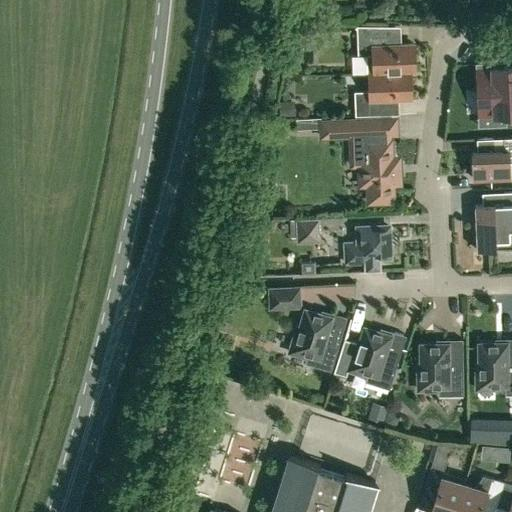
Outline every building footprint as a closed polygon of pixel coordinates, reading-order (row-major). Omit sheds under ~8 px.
[(381,44),(381,25),(357,25),(358,54),(351,54),(352,72),(369,71),(370,72),(414,70),(413,43),(381,44)] [(476,62),(477,73),(479,126),(506,125),(506,114),(511,113),(511,65),(504,66),(504,61),(476,62)] [(399,113),(398,98),(410,98),(409,71),(414,71),(414,70),(370,72),(370,90),(354,90),(355,115),(399,113)] [(349,167),(359,166),(360,176),(368,184),(368,194),(375,201),(386,201),(393,193),(392,182),(400,175),(399,164),(391,157),(391,146),(383,139),(373,139),(373,134),(374,134),(374,123),(369,118),(318,120),(319,139),(348,138),(349,167)] [(493,150),(472,151),(473,179),(510,177),(509,162),(511,162),(511,137),(493,138),(493,150)] [(476,249),(511,247),(511,190),(503,191),(504,203),(474,204),(476,249)] [(296,241),(319,240),(318,217),(295,218),(296,241)] [(375,257),(389,256),(388,225),(357,226),(358,241),(343,242),(344,263),(375,261),(375,257)] [(278,286),(268,287),(269,308),(279,307),(278,286)] [(304,362),(330,370),(346,316),(330,311),(329,315),(304,308),(299,326),(296,325),(288,351),(306,356),(304,362)] [(368,370),(392,377),(405,335),(389,330),(388,333),(364,326),(358,344),(355,343),(347,369),(367,375),(368,370)] [(505,394),(511,393),(511,337),(504,338),(504,342),(478,342),(478,361),(475,361),(475,388),(494,388),(494,385),(505,385),(505,394)] [(436,386),(462,386),(462,339),(445,339),(445,343),(419,343),(420,362),(417,362),(417,389),(436,389),(436,386)] [(388,405),(372,401),(367,417),(383,421),(388,405)] [(494,424),(470,423),(470,439),(494,440),(494,424)] [(319,464),(290,454),(271,511),(228,511),(213,507),(211,511),(365,511),(375,481),(345,472),(344,475),(318,467),(319,464)] [(429,511),(454,511),(467,476),(444,469),(446,461),(434,457),(426,482),(437,486),(429,511)] [(480,511),(483,502),(496,505),(503,481),(483,475),(477,485),(466,481),(467,476),(454,511),(480,511)] [(511,511),(511,483),(503,481),(496,505),(507,509),(506,511),(511,511)]
